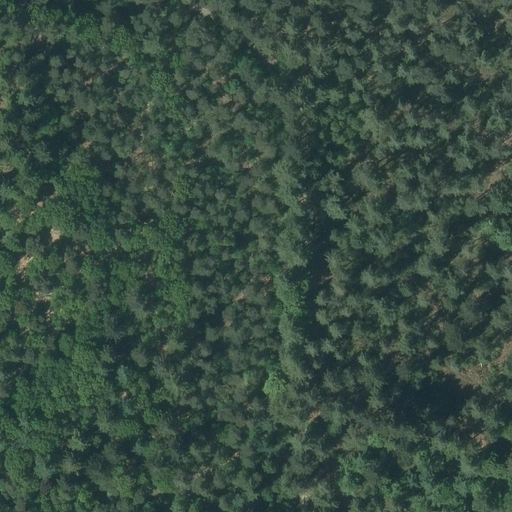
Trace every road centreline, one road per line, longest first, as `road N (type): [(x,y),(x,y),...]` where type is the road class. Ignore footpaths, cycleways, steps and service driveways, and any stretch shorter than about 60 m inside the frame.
road 1 (unknown): [(297,511),(289,71),(306,0)]
road 2 (track): [(511,318),(469,298),(511,160)]
road 3 (track): [(172,0),(232,35),(289,84)]
